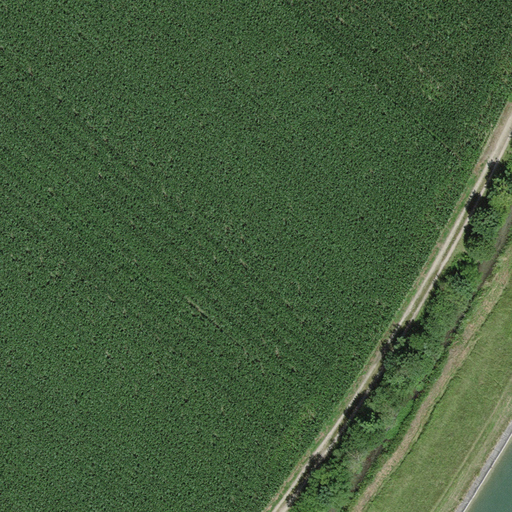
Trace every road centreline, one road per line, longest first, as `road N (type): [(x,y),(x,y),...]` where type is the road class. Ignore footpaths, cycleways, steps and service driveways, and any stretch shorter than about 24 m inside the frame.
road 1 (track): [(511,107),(409,301),(268,511)]
road 2 (track): [(511,396),(447,511)]
